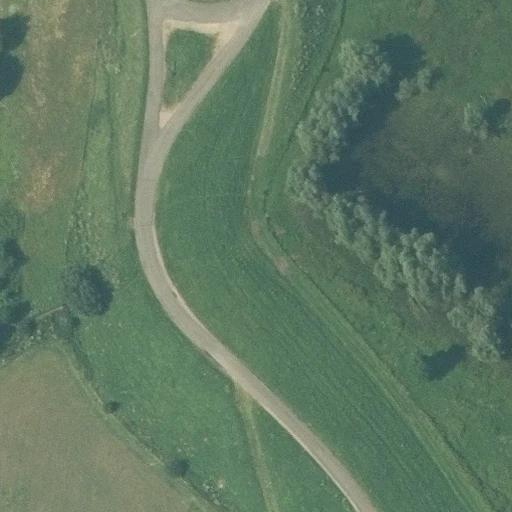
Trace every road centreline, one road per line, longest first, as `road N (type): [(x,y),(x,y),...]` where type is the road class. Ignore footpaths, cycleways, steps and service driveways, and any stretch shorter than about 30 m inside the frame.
road 1 (unclassified): [(366,511),(166,295),(143,224),(147,163)]
road 2 (unclassified): [(147,163),(256,9)]
road 3 (unclassified): [(147,163),(153,8)]
